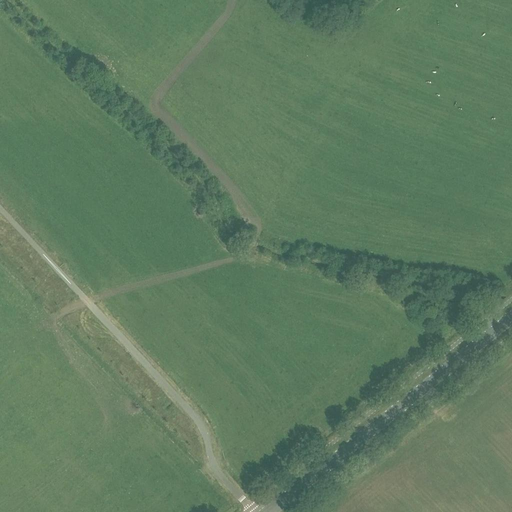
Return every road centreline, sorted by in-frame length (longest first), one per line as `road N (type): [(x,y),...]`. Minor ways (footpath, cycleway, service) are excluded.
road 1 (unclassified): [(252,511),(212,463),(197,418),(56,270)]
road 2 (tertiary): [(269,511),(511,318)]
